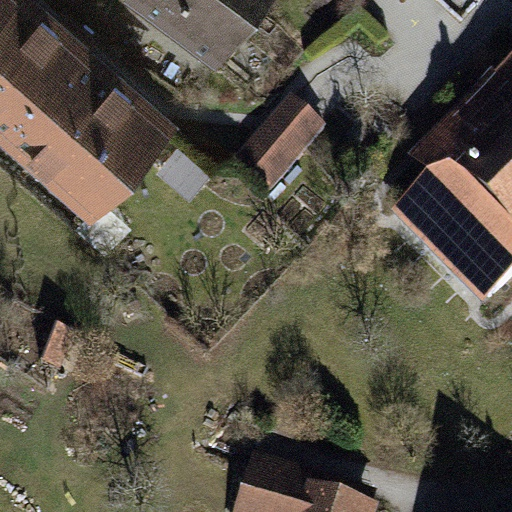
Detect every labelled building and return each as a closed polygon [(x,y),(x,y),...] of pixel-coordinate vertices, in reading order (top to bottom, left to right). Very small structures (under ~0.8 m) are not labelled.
[(165,117),(32,0),(0,0),(0,115),(94,198),(165,117)] [(251,0),(142,0),(171,22),(182,6),(223,36),(251,0)] [(452,157),(402,208),(413,220),(418,215),(483,281),(478,285),(489,298),(511,275),(511,99),(506,94),(449,152),(452,157)] [(235,160),(265,188),(322,128),(292,100),(235,160)] [(282,472),(256,463),(239,511),(369,511),(370,511),(279,483),(282,472)]
